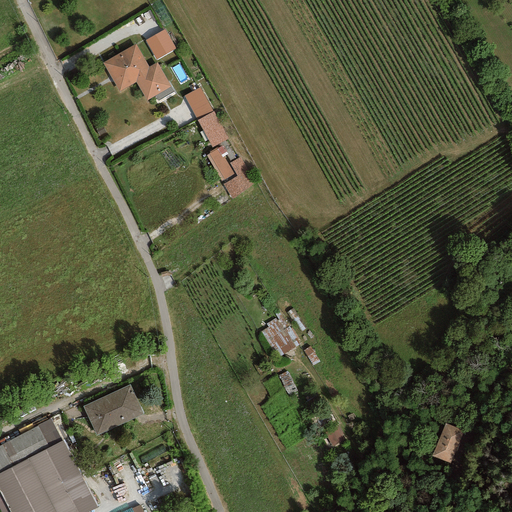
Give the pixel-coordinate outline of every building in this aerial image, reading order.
[(136,46),(103,63),(119,92),(136,82),(146,102),(171,89),(157,64),(148,69),(136,46)] [(200,85),(184,95),(213,146),(230,136),(200,85)] [(233,197),(257,184),(240,156),(230,161),(221,145),(207,152),(223,181),(233,197)] [(261,325),(270,345),(278,341),(283,352),(299,345),(284,314),(261,325)] [(131,386),(84,408),(97,437),(145,415),(131,386)] [(463,434),(445,427),(432,460),(450,467),(463,434)] [(63,442),(0,474),(0,495),(8,511),(74,511),(94,502),(63,442)]
